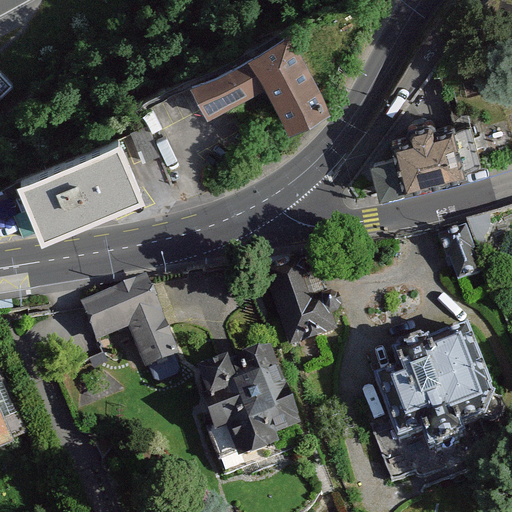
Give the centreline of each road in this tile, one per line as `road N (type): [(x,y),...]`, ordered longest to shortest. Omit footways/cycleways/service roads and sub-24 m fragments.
road 1 (residential): [(263,201),(338,186),(448,18),(469,0)]
road 2 (primary): [(0,269),(156,241),(263,201)]
road 3 (residential): [(263,201),(316,227),(370,222),(511,184)]
road 4 (primary): [(263,201),(343,129),(421,0)]
